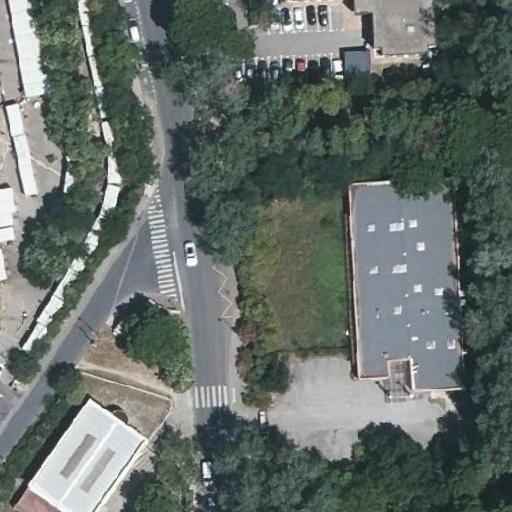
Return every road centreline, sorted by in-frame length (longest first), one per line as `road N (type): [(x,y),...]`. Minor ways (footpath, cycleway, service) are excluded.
road 1 (residential): [(0,443),(117,275),(140,257),(199,246)]
road 2 (residential): [(199,246),(219,511)]
road 3 (residential): [(148,0),(199,246)]
